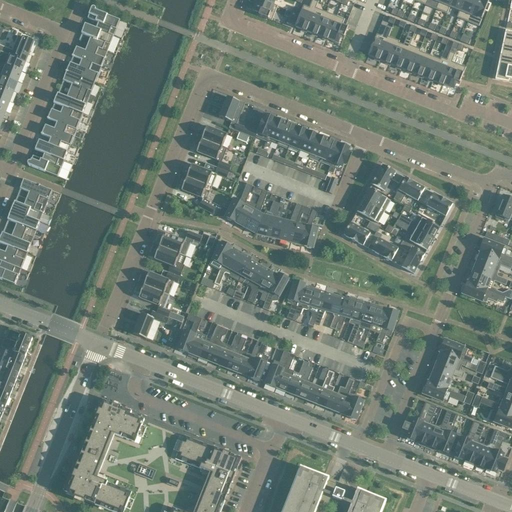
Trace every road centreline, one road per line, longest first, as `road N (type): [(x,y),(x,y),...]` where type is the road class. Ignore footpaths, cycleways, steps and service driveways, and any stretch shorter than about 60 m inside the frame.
road 1 (residential): [(95,340),(204,70),(362,133)]
road 2 (residential): [(511,122),(475,107),(455,112),(220,20),(228,0)]
road 3 (residential): [(283,414),(95,340)]
road 4 (residential): [(27,511),(95,340)]
road 5 (residential): [(63,29),(0,184)]
road 6 (residential): [(354,443),(403,318),(432,329)]
road 7 (residential): [(432,329),(488,183)]
road 8 (residential): [(488,183),(362,133)]
road 9 (residential): [(384,454),(432,329)]
